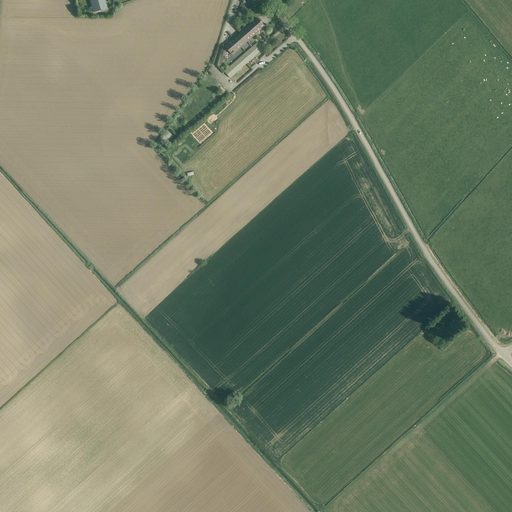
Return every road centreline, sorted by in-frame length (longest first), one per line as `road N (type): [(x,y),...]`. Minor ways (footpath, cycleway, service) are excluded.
road 1 (tertiary): [(502,354),(455,296),(333,88),(267,0)]
road 2 (track): [(502,354),(324,511)]
